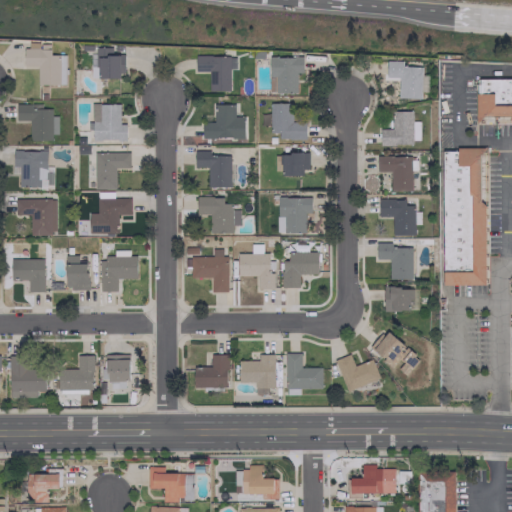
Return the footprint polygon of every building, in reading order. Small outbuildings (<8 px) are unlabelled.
[(37,84),(64,84),(64,54),(49,55),(49,44),(40,44),(40,48),(23,48),(23,66),(36,66),(37,84)] [(122,77),(122,54),(111,54),(111,47),(92,47),(92,78),(122,77)] [(207,90),(229,91),(229,68),(235,68),(235,56),(195,55),(194,71),(208,71),(207,90)] [(295,72),(302,72),(302,56),(269,56),(268,92),(295,93),(295,72)] [(424,98),(425,75),(421,74),(421,67),(402,66),(402,61),(385,60),(385,77),(398,77),(397,97),(424,98)] [(475,79),(511,79),(511,122),(476,123),(475,79)] [(291,102),(268,103),(269,132),(279,132),(279,138),(305,138),(304,121),(291,121),(291,102)] [(119,103),(97,104),(97,120),(91,120),(91,140),(125,139),(125,124),(119,124),(119,103)] [(15,120),(29,120),(29,140),(55,140),(56,115),(51,115),(51,108),(41,108),(41,104),(16,104),(15,120)] [(243,137),(243,115),(234,115),(234,104),(213,104),(214,121),(201,122),(201,138),(243,137)] [(418,121),(412,121),(411,110),(391,111),(391,128),(379,129),(380,144),(419,143),(418,121)] [(444,285),(485,285),(485,209),(487,209),(487,147),(457,147),(457,151),(444,151),(444,285)] [(52,166),(46,166),(46,150),(13,150),(12,166),(18,166),(18,186),(52,186),(52,166)] [(193,167),(207,166),(207,187),(229,186),(229,155),(209,155),(209,150),(193,151),(193,167)] [(94,189),(114,188),(114,167),(129,167),(129,152),(93,152),(94,189)] [(299,175),(299,168),(308,168),(307,152),(279,153),(279,175),(299,175)] [(411,190),(410,170),(416,169),(416,156),(376,156),(376,171),(389,171),(389,190),(411,190)] [(209,232),(231,232),(231,203),(222,203),(222,196),(196,196),(196,213),(208,213),(209,232)] [(304,232),(303,212),(310,212),(310,196),(276,197),(276,232),(304,232)] [(55,198),(15,199),(15,215),(29,214),(29,234),(56,234),(55,198)] [(88,233),(117,233),(116,214),(130,214),(130,198),(96,198),(96,213),(88,213),(88,233)] [(392,234),(413,234),(413,224),(417,224),(416,205),(404,205),(404,198),(377,199),(378,216),(391,216),(392,234)] [(410,247),(391,247),(390,242),(374,242),(375,259),(388,258),(388,279),(411,278),(410,247)] [(225,291),(224,249),(211,249),(211,256),(189,256),(190,277),(210,277),(210,291),(225,291)] [(280,287),(297,287),(298,273),(316,274),(317,251),(287,251),(287,260),(281,260),(280,287)] [(267,252),(236,253),(236,276),(256,275),(256,288),(273,288),(273,272),(268,272),(267,252)] [(87,288),(87,263),(77,263),(77,254),(64,255),(64,289),(87,288)] [(98,256),(98,291),(116,290),(115,278),(136,278),(135,256),(98,256)] [(27,291),(43,291),(43,258),(9,258),(9,279),(27,279),(27,291)] [(369,347),(404,375),(418,358),(383,330),(369,347)] [(300,352),(284,353),(284,388),(320,388),(320,367),(300,367),(300,352)] [(271,353),(257,354),(257,360),(237,360),(237,382),(254,381),(254,394),(273,394),(271,353)] [(92,354),(76,355),(76,369),(58,369),(58,389),(92,389),(92,354)] [(127,354),(107,354),(106,388),(127,388),(127,354)] [(193,366),(192,386),(226,387),(226,354),(210,354),(210,367),(193,366)] [(378,380),(372,359),(352,365),(349,354),(334,358),(344,390),(378,380)] [(8,397),(35,397),(36,391),(44,391),(44,369),(24,369),(25,355),(9,355),(8,397)] [(393,468),(374,468),(374,464),(360,464),(360,477),(349,477),(349,493),(393,492),(393,468)] [(240,466),(241,493),(260,493),(260,498),(277,498),(276,478),(261,478),(261,465),(240,466)] [(147,488),(162,488),(162,501),(176,501),(176,499),(191,499),(191,472),(163,472),(163,466),(147,466),(147,488)] [(417,511),(417,472),(454,471),(454,511),(417,511)] [(46,501),(46,488),(57,489),(57,473),(25,473),(25,501),(46,501)]
